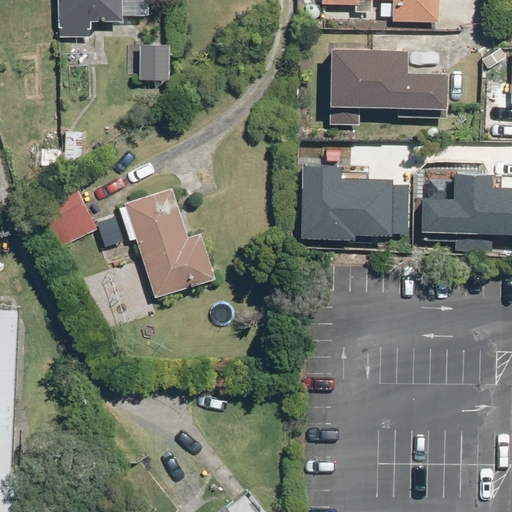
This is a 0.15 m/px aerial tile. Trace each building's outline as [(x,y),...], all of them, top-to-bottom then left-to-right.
[(98,15),(108,16),(108,13),(130,13),(130,8),(151,9),(151,0),(63,0),(63,32),(97,32),(98,15)] [(398,0),(399,17),(446,17),(445,0),(398,0)] [(178,37),(145,38),(146,71),(178,70),(178,37)] [(329,107),(448,109),(448,75),(409,75),(409,52),(330,51),(329,107)] [(87,128),(69,127),(68,154),(86,154),(87,128)] [(340,168),(303,167),(301,239),(355,240),(355,232),(406,234),(408,182),(340,179),(340,168)] [(425,200),(423,240),(456,241),(456,251),(491,253),(492,234),(511,234),(511,188),(493,188),(493,176),(455,175),(454,201),(425,200)] [(139,238),(159,297),(221,277),(205,229),(190,234),(175,187),(127,202),(128,206),(120,208),(131,241),(139,238)] [(96,229),(78,193),(45,210),(63,246),(96,229)] [(21,305),(0,304),(0,511),(19,511),(22,468),(14,468),(21,305)] [(273,511),(251,485),(238,496),(235,492),(210,511),(273,511)]
